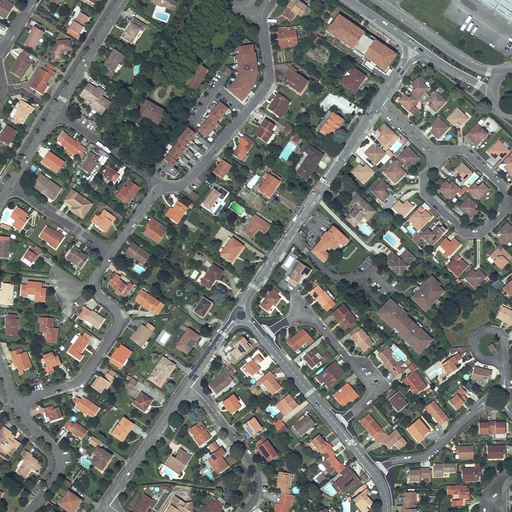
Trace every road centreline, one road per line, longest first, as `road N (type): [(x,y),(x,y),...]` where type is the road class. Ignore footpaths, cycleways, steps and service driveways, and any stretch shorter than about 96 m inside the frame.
road 1 (residential): [(240,305),(378,102)]
road 2 (residential): [(154,192),(185,182),(266,87),(258,18)]
road 3 (residential): [(259,331),(298,313),(314,317),(371,385),(368,397),(334,422)]
road 4 (residential): [(14,403),(78,381),(114,331),(117,314),(93,286)]
road 5 (residential): [(242,511),(258,486),(254,464),(189,379)]
road 6 (residential): [(106,501),(189,379)]
road 7 (primary): [(501,72),(466,62),(376,0)]
road 8 (residential): [(438,159),(424,176),(424,193),(462,231),(483,232),(501,214)]
road 9 (residential): [(376,471),(424,454),(489,403)]
road 10 (residential): [(14,403),(59,464),(29,511)]
road 11 (residential): [(122,0),(54,112)]
road 12 (residential): [(54,112),(146,176),(154,192)]
road 13 (unknown): [(288,233),(330,271),(370,272),(393,286)]
road 14 (residential): [(9,187),(111,253)]
